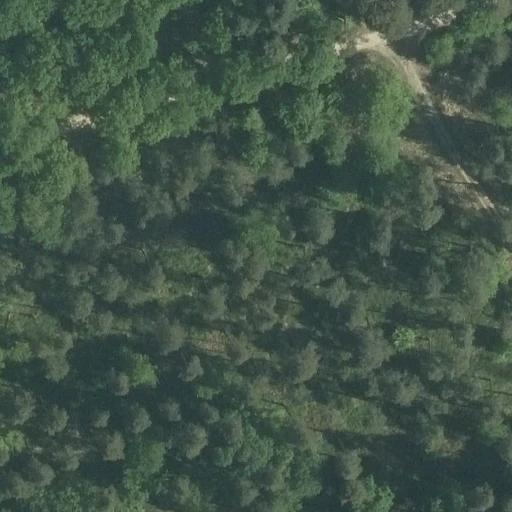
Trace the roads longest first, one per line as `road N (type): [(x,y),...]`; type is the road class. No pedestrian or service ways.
road 1 (track): [(0,132),(38,109),(459,0)]
road 2 (track): [(511,256),(366,23)]
